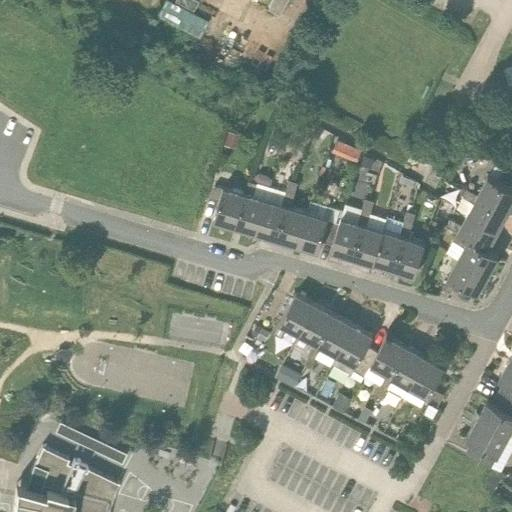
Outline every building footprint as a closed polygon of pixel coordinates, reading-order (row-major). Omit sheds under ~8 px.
[(196,0),(175,0),(175,1),(194,11),(198,1),(196,0)] [(278,13),(285,0),(273,0),(269,8),(278,13)] [(298,114),(284,106),(280,114),(287,118),(285,121),(292,125),(298,114)] [(309,132),(314,123),(301,116),(297,125),(309,132)] [(308,134),(316,138),(322,128),(315,124),(308,134)] [(237,148),(241,133),(228,130),(225,144),(237,148)] [(471,138),(465,149),(475,154),(480,143),(471,138)] [(336,139),(331,152),(346,158),(355,162),(360,149),(351,146),(336,139)] [(370,168),(373,158),(362,155),(359,165),(370,168)] [(488,174),(477,193),(508,209),(511,201),(511,186),(497,179),(502,168),(495,164),(489,175),(488,174)] [(410,187),(415,184),(416,182),(400,175),(398,182),(410,187)] [(247,179),(244,192),(235,224),(256,231),(269,185),(256,182),(247,179)] [(256,231),(277,237),(293,180),(288,179),(285,190),(269,185),(256,231)] [(277,237),(297,243),(307,210),(306,210),(290,205),(297,181),(293,180),(277,237)] [(214,218),(235,224),(244,192),(222,186),(222,187),(215,185),(211,196),(219,199),(214,218)] [(477,193),(466,188),(462,195),(473,200),(466,213),(497,230),(508,210),(477,193)] [(331,249),(352,255),(369,199),(365,197),(358,220),(341,215),(342,209),(337,208),(327,241),(333,243),(331,249)] [(352,255),(373,262),(383,228),(366,223),(373,200),(369,199),(352,255)] [(321,239),(327,241),(337,208),(309,200),(306,210),(307,210),(297,243),(318,250),(321,239)] [(373,262),(394,268),(411,211),(406,210),(403,222),(387,217),(383,228),(373,262)] [(415,212),(411,211),(394,268),(415,274),(425,241),(408,236),(415,212)] [(446,226),(488,248),(497,230),(467,214),(461,224),(450,218),(446,226)] [(499,253),(456,232),(452,239),(464,245),(456,258),(487,274),(499,253)] [(487,274),(456,258),(447,275),(449,276),(442,288),(450,292),(455,281),(477,293),(487,274)] [(315,302),(296,292),(273,332),(280,336),(287,325),(299,332),(315,302)] [(301,354),(304,356),(301,362),(306,365),(334,313),(315,302),(299,332),(293,345),(301,350),(301,354)] [(334,313),(306,365),(309,367),(322,345),(337,353),(354,323),(334,313)] [(337,353),(337,354),(332,363),(352,373),(354,369),(359,371),(372,347),(367,344),(373,334),(354,323),(337,353)] [(264,341),(269,331),(256,324),(250,334),(264,341)] [(373,394),(378,396),(405,344),(386,334),(378,350),(372,347),(359,371),(364,375),(371,363),(386,372),(373,394)] [(424,354),(405,344),(378,396),(382,398),(393,376),(408,384),(424,354)] [(54,357),(56,362),(60,364),(66,364),(70,360),(70,355),(72,354),(68,347),(66,349),(60,348),(56,351),(54,357)] [(424,355),(409,385),(428,396),(429,395),(440,401),(444,393),(433,387),(444,365),(424,355)] [(504,382),(498,392),(511,398),(511,360),(509,359),(499,379),(504,382)] [(295,384),(295,383),(301,372),(282,362),(276,374),(295,384)] [(351,396),(339,390),(332,404),(344,411),(351,396)] [(488,399),(477,419),(511,437),(511,398),(498,392),(493,402),(488,399)] [(439,409),(428,404),(423,413),(434,419),(439,409)] [(364,422),(371,409),(363,405),(356,418),(364,422)] [(466,451),(501,470),(511,450),(511,437),(477,419),(466,439),(471,441),(466,451)] [(125,452),(59,421),(54,431),(120,462),(125,452)] [(107,511),(109,506),(112,496),(119,480),(42,444),(39,450),(36,457),(33,464),(30,471),(32,472),(41,475),(37,488),(15,481),(11,511),(107,511)] [(483,486),(492,491),(502,473),(493,468),(483,486)]
